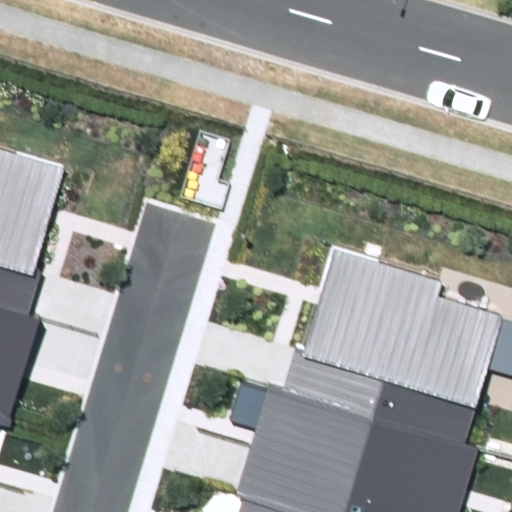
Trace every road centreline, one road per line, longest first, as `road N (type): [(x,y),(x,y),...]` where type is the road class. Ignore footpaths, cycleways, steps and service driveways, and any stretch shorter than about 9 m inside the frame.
road 1 (residential): [(98,511),(182,231)]
road 2 (residential): [(294,0),(511,64)]
